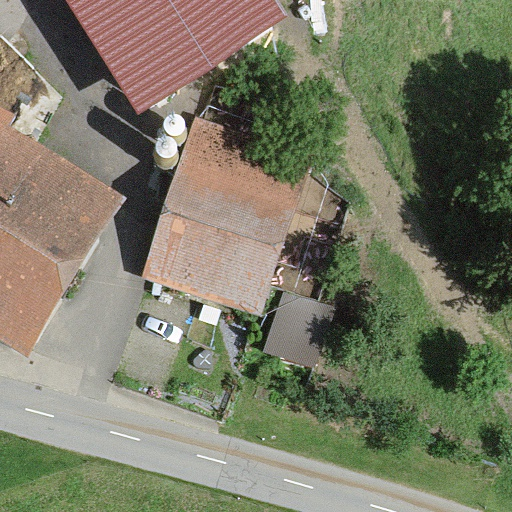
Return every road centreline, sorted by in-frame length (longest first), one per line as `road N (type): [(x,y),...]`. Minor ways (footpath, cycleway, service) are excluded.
road 1 (unknown): [(12,0),(54,40),(78,80),(116,185),(108,295),(58,418)]
road 2 (tertiary): [(394,511),(0,402)]
